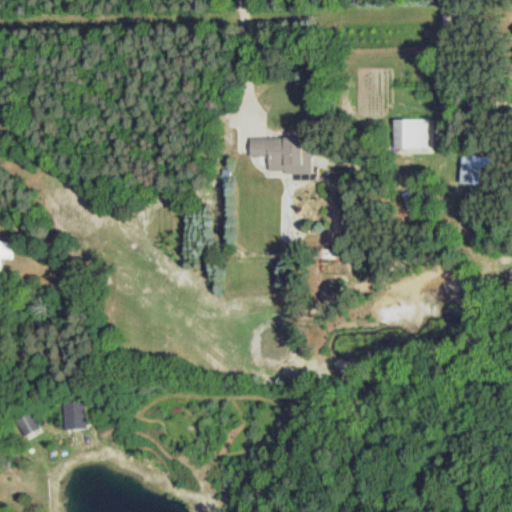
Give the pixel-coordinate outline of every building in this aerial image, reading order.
[(398,148),(429,148),(429,120),(397,120),(398,148)] [(253,139),(253,157),(271,157),(271,173),(314,173),(314,138),(253,139)] [(481,185),(482,168),(492,168),(492,156),(463,156),(463,185),(481,185)] [(13,241),(0,241),(0,270),(4,271),(3,259),(13,259),(13,241)] [(66,402),(67,429),(89,429),(88,402),(66,402)]
